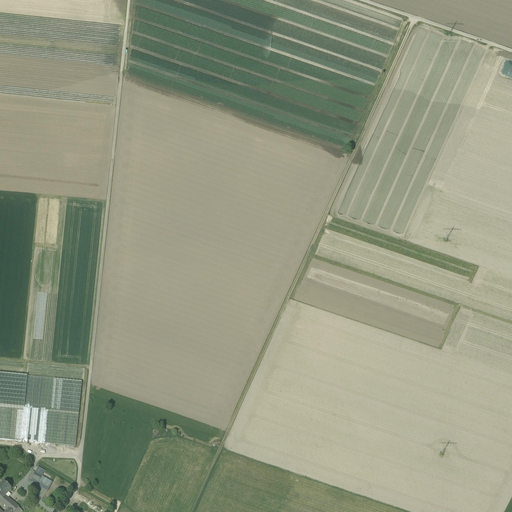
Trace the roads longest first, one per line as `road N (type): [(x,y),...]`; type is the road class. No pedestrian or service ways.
road 1 (track): [(414,17),(191,511)]
road 2 (track): [(129,0),(81,455)]
road 3 (unclassified): [(511,50),(362,0)]
